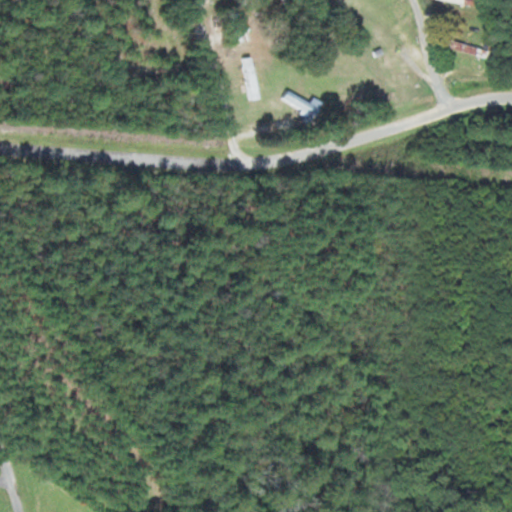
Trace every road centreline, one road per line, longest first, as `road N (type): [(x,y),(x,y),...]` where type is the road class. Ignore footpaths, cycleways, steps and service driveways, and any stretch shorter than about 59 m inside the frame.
road 1 (residential): [(511,96),(243,164),(0,136)]
road 2 (residential): [(448,111),(416,0),(200,0)]
road 3 (residential): [(202,3),(243,164)]
